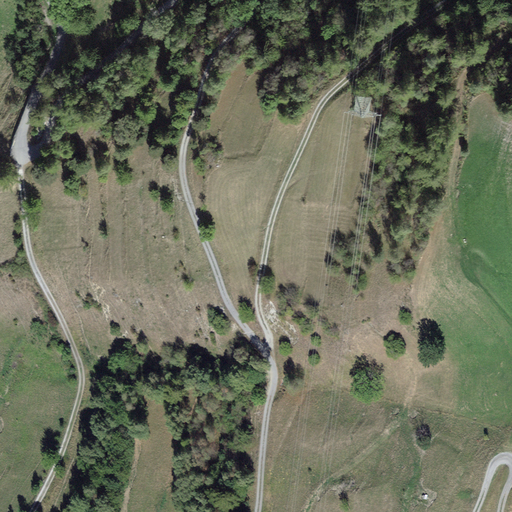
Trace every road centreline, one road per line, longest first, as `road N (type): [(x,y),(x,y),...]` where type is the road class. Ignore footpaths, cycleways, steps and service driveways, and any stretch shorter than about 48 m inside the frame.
road 1 (track): [(255,0),(211,57),(179,171),(225,300),(270,369),(255,511)]
road 2 (track): [(270,369),(259,278),(275,204),(321,102),(442,0)]
road 3 (track): [(19,158),(113,364),(64,483),(37,511)]
road 4 (residential): [(48,0),(59,40),(33,94),(19,158),(38,146),(69,94),(171,0)]
